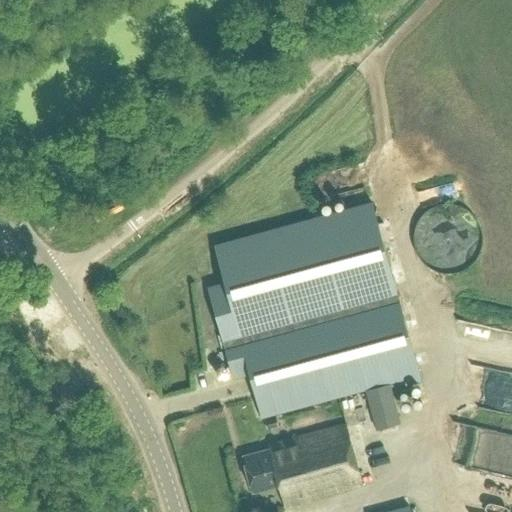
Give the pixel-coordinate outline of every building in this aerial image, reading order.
[(206,286),(221,339),(232,379),(248,375),(260,419),(365,390),(376,430),(401,423),(390,383),(419,375),(371,201),(214,244),(224,282),(206,286)] [(501,364),(511,365),(511,330),(508,330),(501,364)] [(59,405),(50,411),(55,418),(64,412),(59,405)] [(267,429),(279,426),(277,418),(265,421),(267,429)] [(360,486),(343,421),(267,441),(269,448),(242,454),(251,491),(277,484),(283,506),(360,486)]
